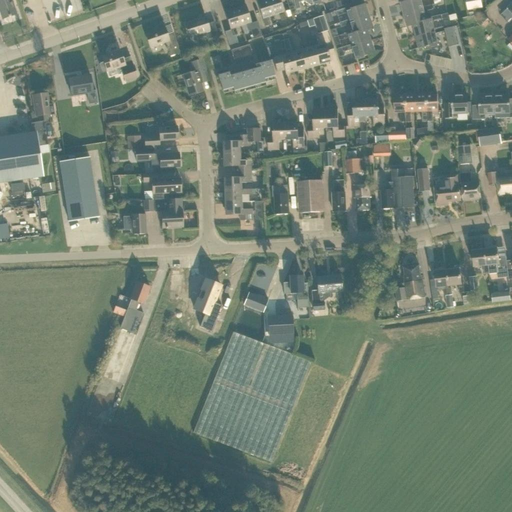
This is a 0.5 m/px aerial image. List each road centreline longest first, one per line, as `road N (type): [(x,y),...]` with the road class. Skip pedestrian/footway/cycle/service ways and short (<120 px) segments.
road 1 (unclassified): [(210,250),(410,238),(511,219)]
road 2 (unclassified): [(210,250),(0,259)]
road 3 (residential): [(198,125),(397,66)]
road 4 (tertiary): [(0,59),(172,0)]
road 5 (residential): [(210,250),(198,125)]
